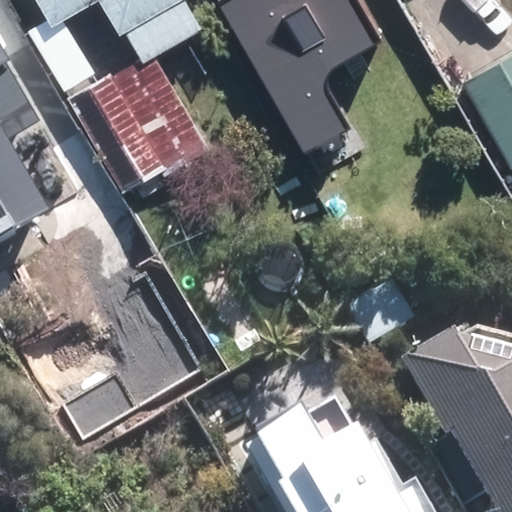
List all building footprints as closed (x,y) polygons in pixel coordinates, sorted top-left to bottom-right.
[(29,0),(44,24),(29,33),(27,34),(65,100),(68,99),(95,83),(60,23),(94,4),(116,42),(122,37),(137,64),(71,103),(67,105),(121,199),(125,197),(205,151),(155,62),(202,36),(183,3),(186,0),(185,0),(29,0)] [(379,40),(355,0),(226,0),(220,3),(305,150),(349,124),(320,74),(379,40)] [(511,55),(464,83),(511,165),(511,55)] [(0,234),(44,209),(3,137),(36,119),(0,56),(0,234)] [(368,348),(377,344),(414,324),(397,292),(359,314),(351,318),(368,348)] [(511,511),(511,370),(453,356),(447,345),(396,374),(440,452),(447,447),(484,511),(511,511)] [(320,455),(297,416),(244,447),(281,511),(427,511),(411,485),(399,492),(373,447),(362,453),(352,437),(320,455)] [(133,474),(94,494),(103,511),(151,511),(152,511),(133,474)]
